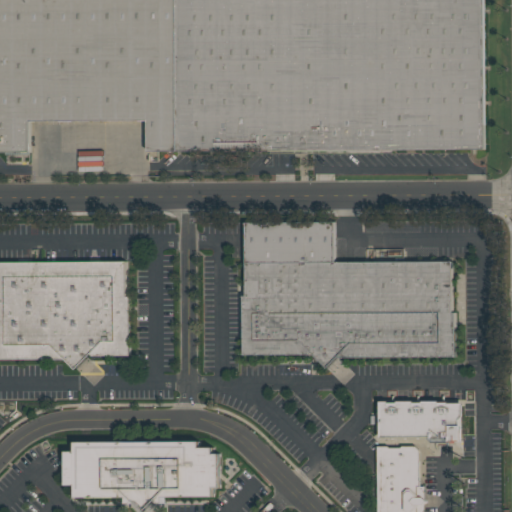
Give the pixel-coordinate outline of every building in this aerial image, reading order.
[(485,0),(486,150),(147,152),(147,121),(32,122),(32,153),(0,153),(0,0),(485,0)] [(452,311),(456,311),(456,356),(338,357),(327,368),(316,357),(312,352),(310,354),(243,355),(243,295),(246,295),(246,222),(336,222),(336,261),(452,261),(452,311)] [(65,359),(0,359),(0,261),(127,262),(127,296),(130,296),(130,356),(91,355),(76,370),(65,359)] [(460,419),(461,441),(455,441),(455,444),(446,444),(446,442),(431,442),(426,437),(380,438),(380,401),(388,401),(388,402),(397,402),(397,401),(413,400),(413,402),(422,402),(422,401),(439,400),(439,402),(448,402),(448,403),(463,403),(464,416),(460,419)] [(158,503),(156,501),(153,503),(145,511),(136,503),(134,501),(132,503),(126,503),(126,498),(76,497),(76,485),(66,485),(66,450),(75,450),(75,440),(200,441),(200,447),(214,447),(214,453),(221,453),(221,488),(214,488),(214,497),(164,497),(164,503),(158,503)] [(377,511),(377,446),(388,446),(389,447),(401,447),(402,445),(415,445),(420,450),(420,486),(424,486),(424,498),(427,500),(424,503),(424,511),(377,511)]
